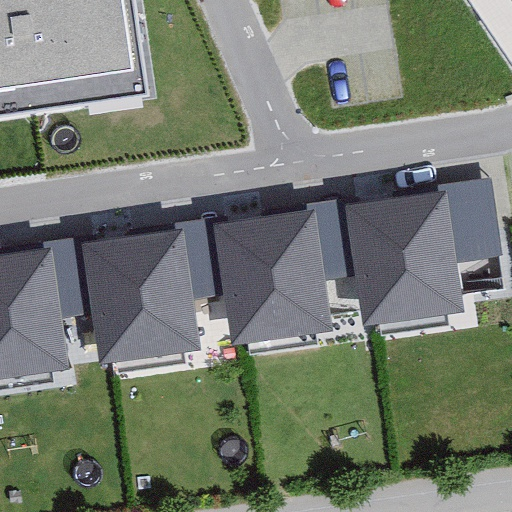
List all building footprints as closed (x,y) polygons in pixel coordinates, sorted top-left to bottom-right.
[(90,0),(0,0),(0,81),(99,69),(90,0)] [(454,193),(353,206),(369,323),(470,309),(454,193)] [(314,212),(219,227),(237,347),(333,333),(314,212)] [(186,229),(88,243),(106,365),(204,351),(186,229)] [(53,250),(0,257),(0,379),(70,370),(53,250)]
